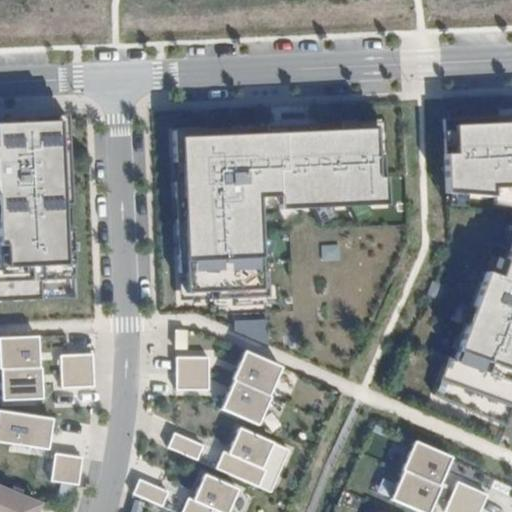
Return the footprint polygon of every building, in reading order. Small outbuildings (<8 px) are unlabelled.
[(74,304),(66,121),(0,124),(0,306),(0,307),(74,304)] [(459,129),(451,203),(498,208),(499,199),(511,199),(511,262),(502,288),(488,283),(453,370),(446,368),(432,403),(507,430),(511,416),(511,121),(497,124),(498,131),(477,133),(476,127),(459,129)] [(498,131),(497,124),(476,127),(477,133),(498,131)] [(390,212),(390,136),(366,136),(366,129),(348,129),(348,136),(328,136),(328,129),(237,130),(238,137),(218,137),(218,130),(179,131),(180,162),(187,162),(187,181),(180,182),(180,199),(187,199),(187,219),(180,219),(180,236),(187,236),(188,255),(181,255),(181,273),(188,273),(188,294),(219,293),(219,300),(270,300),(270,275),(264,275),(263,201),(284,201),(284,213),(390,212)] [(340,243),(322,244),(323,261),(341,260),(340,243)] [(188,273),(181,273),(181,301),(219,300),(219,293),(188,294),(188,273)] [(236,334),(270,336),(270,321),(237,319),(236,334)] [(178,331),(178,351),(191,351),(190,331),(178,331)] [(6,373),(48,372),(45,339),(5,341),(6,373)] [(239,382),(278,399),(289,370),(252,353),(239,382)] [(66,391),(99,389),(97,356),(64,358),(66,391)] [(181,359),(181,392),(214,392),(214,359),(181,359)] [(48,372),(6,373),(9,405),(50,403),(48,372)] [(278,399),(239,382),(228,412),(265,428),(278,399)] [(0,448),(55,456),(60,421),(4,413),(0,437),(0,448)] [(222,470),(265,488),(272,471),(268,470),(279,444),(245,429),(234,455),(229,453),(222,470)] [(171,450),(200,462),(207,448),(177,435),(171,450)] [(411,473),(447,489),(461,460),(424,444),(411,473)] [(82,488),(86,460),(59,456),(55,484),(82,488)] [(437,511),(447,489),(411,473),(398,502),(420,511),(437,511)] [(234,511),(244,491),(210,476),(199,502),(194,500),(188,511),(234,511)] [(385,478),(380,493),(398,499),(403,484),(385,478)] [(172,493),(142,481),(136,495),(165,508),(172,493)] [(485,511),(492,497),(462,483),(449,511),(485,511)] [(0,511),(45,511),(48,507),(0,486),(0,511)]
